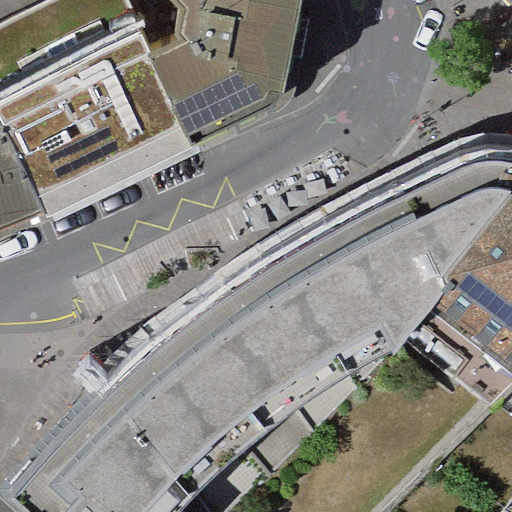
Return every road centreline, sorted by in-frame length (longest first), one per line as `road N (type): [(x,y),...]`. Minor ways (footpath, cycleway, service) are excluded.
road 1 (residential): [(72,272),(212,208),(332,138),(375,56),(377,0)]
road 2 (residential): [(0,384),(72,272)]
